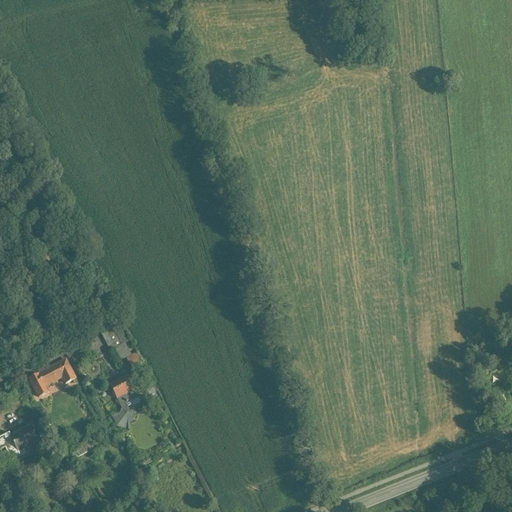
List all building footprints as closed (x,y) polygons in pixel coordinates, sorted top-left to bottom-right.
[(59,334),(43,303),(31,309),(47,340),(59,334)] [(100,334),(110,329),(107,323),(97,328),(100,334)] [(127,343),(118,325),(110,329),(120,346),(114,350),(120,362),(126,359),(131,356),(125,344),(127,343)] [(120,346),(110,329),(100,334),(110,352),(114,350),(120,346)] [(144,369),(137,353),(131,356),(126,359),(133,373),(131,374),(136,383),(140,381),(144,387),(150,384),(142,369),(144,369)] [(65,361),(38,375),(38,374),(29,379),(39,398),(48,394),(44,387),(62,378),(65,385),(75,380),(65,361)] [(127,376),(109,385),(113,393),(111,394),(114,399),(115,398),(120,407),(128,403),(124,396),(134,390),(127,376)] [(150,384),(144,387),(149,397),(155,394),(150,384)] [(128,403),(120,407),(121,410),(119,415),(111,416),(111,417),(117,427),(128,430),(128,431),(129,431),(128,424),(133,421),(134,422),(135,421),(133,420),(134,415),(137,415),(137,414),(135,414),(132,409),(133,408),(141,404),(134,390),(124,396),(128,403)] [(155,394),(149,397),(150,398),(149,398),(151,403),(158,400),(155,394)] [(9,434),(0,438),(0,451),(5,449),(12,461),(20,456),(18,453),(38,442),(30,427),(10,437),(9,434)]
